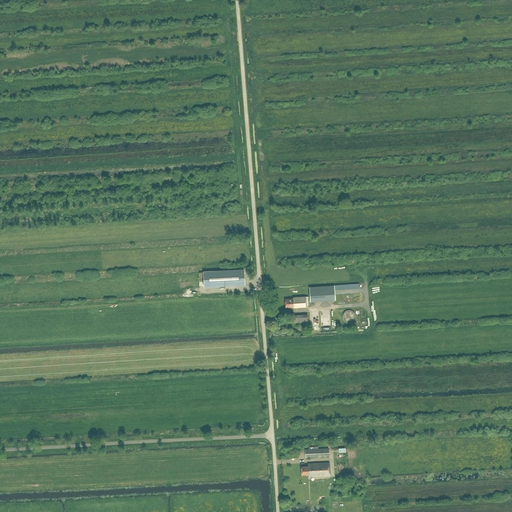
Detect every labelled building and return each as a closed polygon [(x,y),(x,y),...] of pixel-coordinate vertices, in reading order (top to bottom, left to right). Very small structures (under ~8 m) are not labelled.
[(203,273),(204,286),(245,285),(244,271),(203,273)] [(334,286),(309,287),(310,302),(335,300),(334,286)] [(293,298),(285,299),(285,308),(306,307),(306,305),(309,305),(309,296),(304,296),(304,297),(293,298)] [(349,324),(350,324),(350,323),(351,323),(352,323),(353,322),(354,322),(354,321),(355,320),(355,319),(355,318),(356,318),(356,317),(356,316),(355,315),(355,314),(355,313),(354,313),(354,312),(353,312),(352,311),(351,310),(350,310),(349,310),(348,310),(347,310),(347,311),(346,311),(345,311),(345,312),(344,312),(344,313),(343,313),(343,314),(343,315),(342,315),(342,316),(342,317),(342,318),(343,319),(343,320),(343,321),(344,321),(344,322),(345,322),(345,323),(346,323),(347,323),(348,324),(349,324)] [(308,323),(308,316),(295,316),(296,324),(308,323)] [(318,449),(318,447),(308,447),(308,449),(305,449),(306,458),(329,457),(328,448),(318,449)] [(330,476),(329,463),(308,464),(308,466),(301,466),(301,474),(308,474),(308,477),(330,476)]
